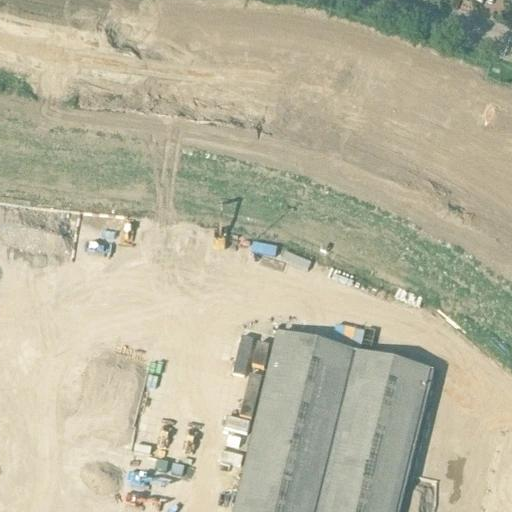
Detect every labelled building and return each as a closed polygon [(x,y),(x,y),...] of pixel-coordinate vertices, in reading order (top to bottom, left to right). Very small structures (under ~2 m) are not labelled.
[(89,156),(84,178),(107,183),(112,162),(89,156)] [(0,220),(9,223),(23,177),(4,172),(0,184),(0,220)] [(120,357),(115,376),(146,383),(149,373),(177,380),(195,306),(134,291),(127,320),(112,316),(103,353),(120,357)] [(69,347),(70,322),(51,321),(49,346),(69,347)] [(266,340),(234,511),(511,511),(511,374),(491,371),(489,381),(266,340)] [(19,353),(4,418),(31,424),(27,442),(78,453),(88,404),(99,407),(102,393),(88,390),(93,369),(19,353)] [(148,429),(149,405),(103,403),(102,427),(148,429)]
